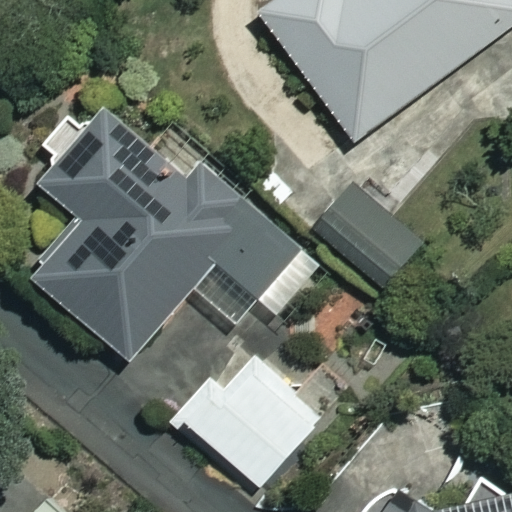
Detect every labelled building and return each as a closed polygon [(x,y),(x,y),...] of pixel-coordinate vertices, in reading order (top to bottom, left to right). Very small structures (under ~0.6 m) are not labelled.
[(511,0),(301,0),(275,19),(364,142),(511,35),(511,0)] [(197,186),(121,120),(58,192),(98,227),(48,284),(140,364),(201,294),(240,328),(307,252),(212,169),(197,186)] [(433,248),(368,188),(331,226),(397,287),(433,248)] [(332,431),(270,367),(206,428),(268,492),(332,431)] [(454,511),(434,494),(405,496),(384,511),(454,511)]
